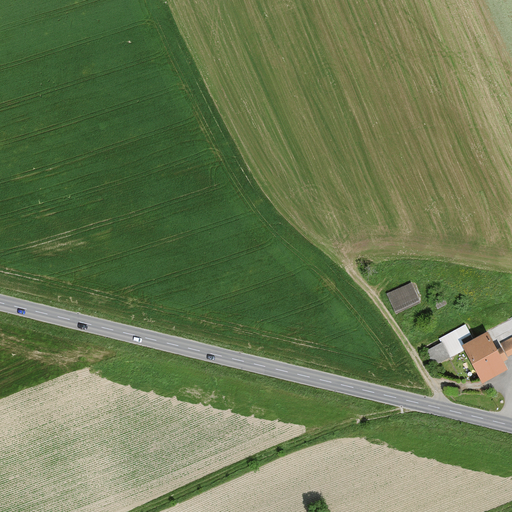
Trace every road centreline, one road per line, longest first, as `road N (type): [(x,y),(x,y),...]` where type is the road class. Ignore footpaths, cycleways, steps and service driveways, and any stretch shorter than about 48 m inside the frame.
road 1 (secondary): [(0,302),(511,425)]
road 2 (track): [(507,382),(433,383),(340,258)]
